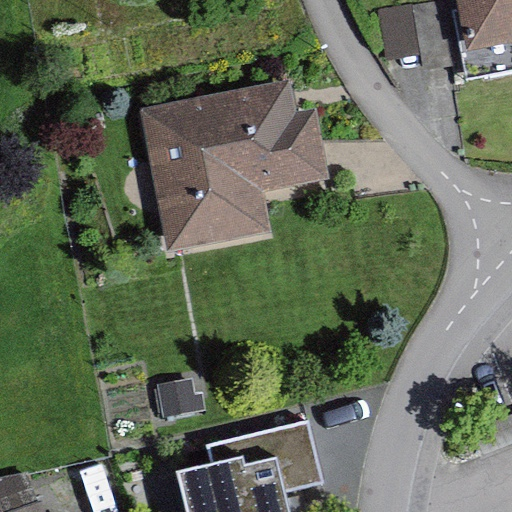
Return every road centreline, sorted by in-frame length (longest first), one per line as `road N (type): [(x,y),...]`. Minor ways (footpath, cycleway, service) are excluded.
road 1 (residential): [(511,229),(428,178),(337,30),(327,0)]
road 2 (residential): [(386,511),(405,419),(447,331),(511,254)]
